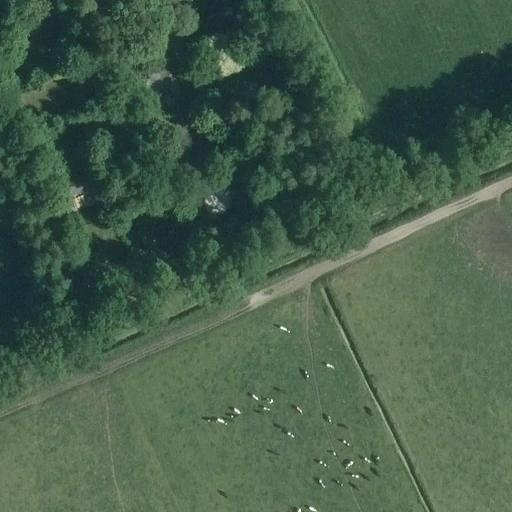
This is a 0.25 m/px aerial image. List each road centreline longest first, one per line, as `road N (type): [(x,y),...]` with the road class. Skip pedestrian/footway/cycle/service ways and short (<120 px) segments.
road 1 (track): [(155,0),(197,106),(170,124),(146,125),(127,123),(103,105),(56,0)]
road 2 (track): [(314,273),(511,183)]
